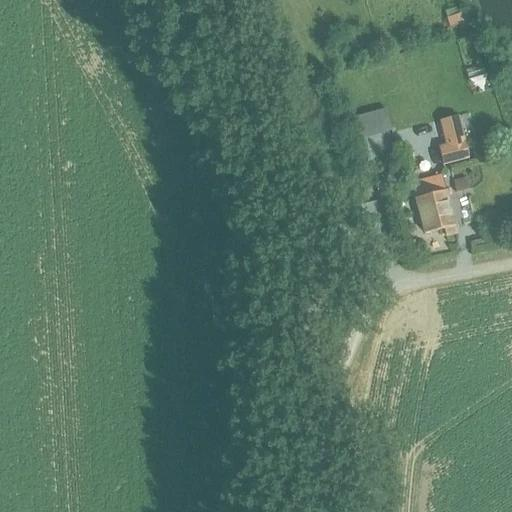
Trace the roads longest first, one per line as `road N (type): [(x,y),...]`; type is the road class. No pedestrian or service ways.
road 1 (unclassified): [(308,445),(310,284),(281,153)]
road 2 (unclassified): [(381,290),(349,336),(324,424),(308,445)]
road 3 (unclassified): [(281,153),(300,166),(381,290)]
road 4 (unclassified): [(281,153),(205,0)]
road 5 (unclassified): [(381,290),(511,263)]
